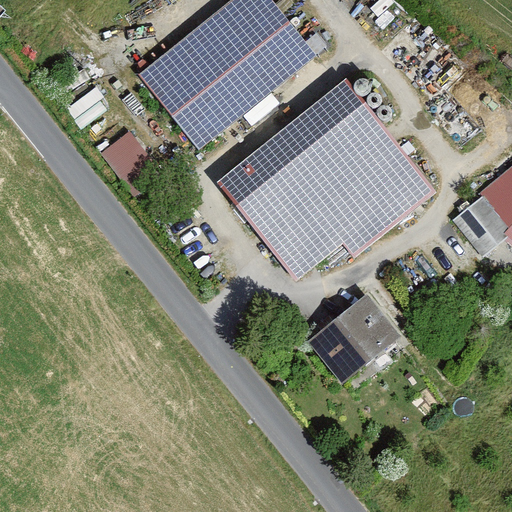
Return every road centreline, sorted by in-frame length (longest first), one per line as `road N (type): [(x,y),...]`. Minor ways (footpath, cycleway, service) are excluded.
road 1 (tertiary): [(346,511),(0,82)]
road 2 (track): [(207,175),(356,53),(450,182),(447,200),(365,268)]
road 3 (track): [(207,175),(125,80),(119,61),(127,44),(187,0)]
road 4 (track): [(365,268),(294,295),(258,266),(208,199),(207,175)]
road 5 (track): [(483,400),(365,268)]
